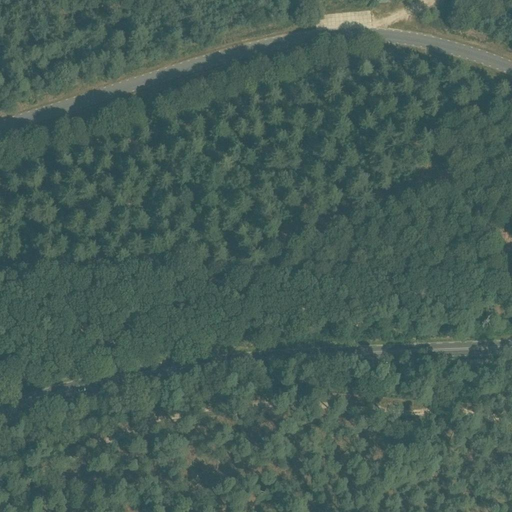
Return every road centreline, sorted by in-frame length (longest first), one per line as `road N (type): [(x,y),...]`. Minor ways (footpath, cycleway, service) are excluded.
road 1 (track): [(511,413),(145,451),(0,509)]
road 2 (primary): [(0,413),(180,367),(511,347)]
